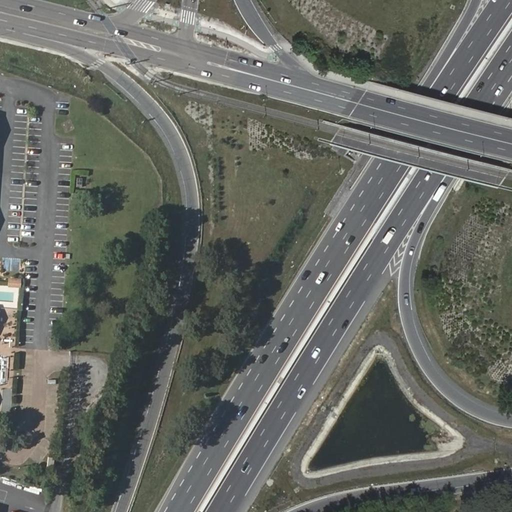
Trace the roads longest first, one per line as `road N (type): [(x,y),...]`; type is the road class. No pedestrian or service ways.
road 1 (motorway): [(0,31),(71,49),(122,77),(165,123),(188,175),(193,222),(185,286),(119,511)]
road 2 (motorway): [(221,511),(408,205),(511,52)]
road 3 (motorway): [(511,420),(472,407),(427,367),(407,317),(406,289),(415,239),(511,64)]
road 4 (motorway): [(379,189),(181,511)]
road 5 (primary): [(202,70),(511,151)]
road 6 (unknown): [(55,507),(72,356),(39,353),(36,440),(20,455),(0,454)]
road 7 (motorway): [(507,0),(379,189)]
road 8 (motorway): [(296,511),(329,497),(511,473)]
road 9 (motorway): [(475,0),(379,189)]
road 10 (primary): [(0,19),(202,70)]
road 11 (primary): [(511,135),(318,84)]
road 12 (primary): [(318,84),(183,46)]
